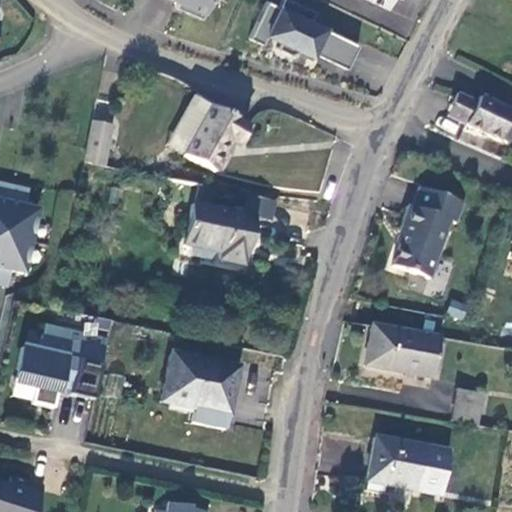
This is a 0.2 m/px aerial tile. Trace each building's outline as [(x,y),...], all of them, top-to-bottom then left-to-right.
[(210,0),(169,0),(177,3),(174,9),(202,20),(210,0)] [(276,10),(264,4),(246,40),(259,47),(264,37),(277,44),(273,51),(287,58),(298,54),(308,59),(310,56),(343,73),(354,49),(307,25),(311,16),(281,0),(276,10)] [(363,0),(384,10),(388,0),(363,0)] [(511,130),(511,128),(507,125),(477,114),(457,106),(452,118),(472,127),(466,139),(502,154),(511,158),(511,133),(511,130)] [(253,131),(214,112),(190,162),(222,177),(236,149),(242,152),(253,131)] [(472,127),(452,118),(447,130),(466,139),(472,127)] [(125,130),(99,124),(97,135),(123,141),(125,130)] [(123,141),(97,135),(90,165),(116,170),(123,141)] [(0,281),(12,284),(15,268),(29,271),(42,206),(28,204),(32,188),(0,180),(0,281)] [(163,204),(198,212),(212,216),(217,195),(168,183),(163,204)] [(464,212),(419,197),(412,216),(407,215),(399,239),(402,246),(392,276),(430,288),(450,231),(456,233),(464,212)] [(274,230),(278,209),(252,203),(247,224),(212,216),(198,212),(193,233),(183,230),(179,248),(225,258),(222,271),(246,276),(257,226),(274,230)] [(448,317),(464,318),(464,302),(448,301),(448,317)] [(426,378),(434,337),(366,322),(356,363),(426,378)] [(105,344),(43,331),(38,355),(20,351),(13,383),(35,388),(31,406),(54,411),(58,391),(69,393),(68,398),(93,403),(105,344)] [(239,375),(173,362),(164,407),(198,414),(195,428),(228,434),(239,375)] [(455,395),(448,427),(475,433),(481,400),(455,395)] [(443,457),(368,446),(362,491),(380,493),(437,501),(443,457)] [(0,511),(32,511),(38,490),(24,486),(26,479),(4,473),(1,484),(0,484),(0,511)] [(379,505),(380,493),(362,491),(360,502),(379,505)] [(201,511),(188,510),(184,499),(169,497),(168,505),(155,503),(153,511),(201,511)]
